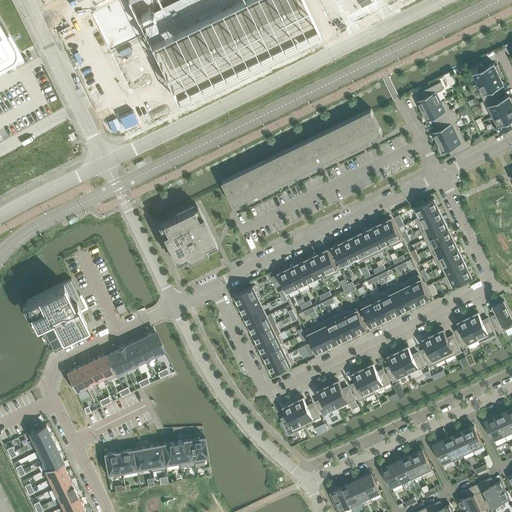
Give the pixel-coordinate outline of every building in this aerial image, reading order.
[(128,0),(142,26),(111,41),(132,84),(163,70),(177,98),(318,29),(303,0),(128,0)] [(0,63),(19,53),(7,33),(0,19),(0,63)] [(499,73),(501,72),(498,64),(495,65),(494,62),(485,67),(482,61),(468,68),(471,73),(476,84),(499,73)] [(504,84),(503,81),(505,80),(501,72),(499,73),(476,84),(481,95),(484,100),(497,93),(495,88),(504,84)] [(417,100),(422,111),(441,102),(445,99),(440,101),(436,92),(443,89),(440,82),(420,91),(423,97),(417,100)] [(511,106),(511,96),(511,97),(509,94),(500,99),(497,93),(484,100),(486,105),(492,116),(511,106)] [(441,102),(422,111),(427,121),(433,118),(436,123),(456,114),(452,107),(450,109),(445,99),(441,102)] [(511,119),(511,106),(492,116),(497,127),(500,132),(511,126),(511,123),(510,120),(511,119)] [(383,133),(371,108),(222,181),(234,205),(245,200),(245,199),(249,197),(249,198),(270,188),(270,187),(273,185),(273,186),(294,176),(294,175),(298,173),(298,174),(319,164),(319,163),(323,161),(323,162),(344,152),(343,151),(347,149),(347,150),(368,140),(368,139),(372,138),(383,133)] [(432,132),(437,142),(460,131),(456,122),(459,120),(456,114),(436,123),(439,129),(432,132)] [(460,131),(437,142),(442,153),(449,150),(452,156),(471,146),(468,139),(465,141),(460,131)] [(417,205),(413,207),(418,217),(416,218),(418,217),(439,207),(434,197),(424,202),(423,200),(416,203),(417,205)] [(201,211),(198,204),(192,207),(173,216),(163,221),(158,224),(161,230),(175,258),(177,264),(185,260),(209,248),(217,244),(214,239),(207,223),(201,211)] [(418,217),(416,218),(420,228),(423,227),(443,217),(439,207),(418,217)] [(400,214),(395,217),(400,227),(405,224),(400,214)] [(392,217),(382,222),(391,241),(393,245),(403,240),(401,236),(392,217)] [(423,227),(420,228),(425,238),(427,237),(448,227),(443,217),(423,227)] [(382,222),(372,227),(381,246),(383,250),(384,250),(382,245),(390,241),(392,246),(393,245),(391,241),(382,222)] [(372,227),(362,232),(371,251),(373,255),(383,250),(381,246),(372,227)] [(427,237),(425,238),(430,248),(432,247),(453,237),(448,227),(427,237)] [(362,232),(352,237),(361,255),(363,260),(373,255),(371,251),(362,232)] [(352,237),(342,241),(351,260),(361,255),(352,237)] [(432,247),(430,248),(435,258),(437,257),(458,247),(453,237),(432,247)] [(332,246),(341,265),(351,260),(342,241),(332,246)] [(437,257),(435,258),(440,268),(442,267),(463,256),(458,247),(437,257)] [(328,248),(318,253),(327,272),(329,276),(339,271),(337,267),(328,248)] [(318,253),(308,258),(317,277),(318,279),(319,279),(318,276),(326,273),(328,277),(329,276),(327,272),(318,253)] [(442,267),(440,268),(442,267),(446,275),(444,276),(444,278),(447,276),(467,266),(463,256),(442,267)] [(308,258),(298,263),(307,282),(308,284),(318,279),(317,277),(308,258)] [(298,263),(288,268),(297,287),(298,289),(308,284),(307,282),(298,263)] [(447,276),(444,278),(449,287),(452,286),(455,284),(456,286),(464,283),(463,281),(472,276),(467,266),(447,276)] [(288,268),(278,273),(287,291),(288,293),(298,289),(297,287),(288,268)] [(276,274),(271,277),(276,287),(281,284),(276,274)] [(419,274),(409,279),(410,281),(420,302),(430,297),(420,276),(419,274)] [(40,292),(26,299),(31,312),(36,321),(39,320),(49,340),(61,334),(87,322),(80,308),(85,306),(79,294),(71,278),(40,292)] [(409,279),(399,284),(400,286),(410,307),(420,302),(410,281),(409,279)] [(438,293),(433,283),(428,285),(433,295),(438,293)] [(253,285),(235,294),(239,304),(258,295),(260,294),(255,284),(253,285)] [(399,284),(389,288),(391,291),(401,311),(410,307),(400,286),(399,284)] [(389,288),(380,293),(381,295),(391,316),(401,311),(391,291),(389,288)] [(380,293),(370,298),(371,300),(381,321),(391,316),(381,295),(380,293)] [(258,295),(239,304),(244,314),(263,305),(258,296),(261,295),(260,294),(258,295)] [(370,298),(360,303),(361,305),(371,326),(381,321),(371,300),(370,298)] [(511,316),(504,299),(493,305),(498,315),(492,318),(499,332),(511,326),(511,316)] [(123,303),(116,306),(119,313),(126,310),(123,303)] [(263,305),(244,314),(249,324),(267,315),(263,305)] [(346,310),(345,310),(347,312),(357,333),(367,328),(356,307),(347,312),(346,310)] [(345,310),(336,315),(337,317),(347,338),(357,333),(347,312),(345,310)] [(478,312),(468,317),(478,337),(480,342),(496,334),(490,319),(484,322),(478,312)] [(267,315),(249,324),(254,334),(272,325),(277,322),(272,313),(267,315)] [(336,315),(326,320),(327,322),(337,342),(347,338),(337,317),(336,315)] [(468,317),(458,322),(461,327),(455,330),(463,347),(478,340),(480,342),(478,337),(468,317)] [(326,320),(316,325),(317,327),(327,347),(337,342),(327,322),(326,320)] [(272,325),(254,334),(258,343),(277,334),(281,332),(277,322),(272,325)] [(316,325),(306,330),(307,332),(317,352),(327,347),(317,327),(316,325)] [(156,329),(146,334),(155,353),(166,348),(156,329)] [(443,329),(433,334),(443,354),(445,359),(461,351),(455,336),(449,339),(443,329)] [(282,333),(281,332),(277,334),(258,343),(263,353),(282,344),(284,343),(279,334),(282,333)] [(146,334),(136,339),(145,358),(155,353),(146,334)] [(433,334),(423,339),(428,349),(422,352),(429,366),(445,359),(443,354),(433,334)] [(136,339),(126,344),(136,363),(145,358),(136,339)] [(282,344),(263,353),(268,363),(287,354),(289,353),(284,343),(282,344)] [(309,343),(305,345),(310,355),(314,353),(309,343)] [(126,344),(117,348),(126,367),(136,363),(126,344)] [(408,346),(398,351),(408,371),(409,373),(425,365),(420,353),(414,356),(408,346)] [(117,348),(107,353),(115,370),(116,372),(126,367),(117,348)] [(106,351),(96,356),(105,375),(115,370),(107,353),(106,351)] [(398,351),(388,356),(393,366),(387,369),(393,381),(409,373),(408,371),(398,351)] [(287,354),(268,363),(273,373),(282,368),(283,371),(291,367),(290,365),(291,364),(294,363),(289,353),(287,354)] [(466,355),(470,364),(476,362),(471,353),(466,355)] [(96,356),(86,361),(95,380),(105,375),(96,356)] [(86,361),(76,366),(86,384),(95,380),(86,361)] [(373,363),(363,368),(373,388),(375,393),(376,392),(374,388),(382,384),(383,386),(390,383),(385,370),(379,373),(373,363)] [(76,366),(66,371),(75,390),(86,384),(76,366)] [(358,383),(352,386),(359,400),(375,393),(373,388),(363,368),(353,373),(358,383)] [(443,370),(432,375),(432,376),(434,380),(445,374),(443,370)] [(339,380),(328,385),(338,405),(339,407),(355,400),(350,387),(344,390),(339,380)] [(399,382),(393,385),(397,393),(403,390),(399,382)] [(323,400),(317,403),(323,415),(339,407),(338,405),(328,385),(318,390),(323,400)] [(303,397),(293,402),(303,422),(305,427),(306,426),(304,422),(312,418),(313,420),(320,417),(315,404),(309,407),(303,397)] [(288,417),(282,420),(289,434),(305,427),(303,422),(293,402),(283,407),(288,417)] [(511,425),(505,411),(495,415),(505,436),(511,432),(511,425)] [(495,441),(505,436),(495,415),(485,420),(495,441)] [(45,422),(27,431),(32,440),(49,432),(45,422)] [(474,425),(464,430),(474,451),(484,446),(474,425)] [(464,430),(454,434),(464,455),(474,451),(464,430)] [(49,432),(32,440),(36,449),(54,441),(49,432)] [(205,434),(190,437),(194,457),(209,455),(205,434)] [(454,434),(444,439),(454,460),(464,455),(454,434)] [(190,437),(176,439),(179,460),(180,462),(194,460),(194,457),(190,437)] [(176,439),(161,441),(165,462),(165,465),(180,462),(179,460),(176,439)] [(443,465),(454,460),(444,439),(434,443),(443,465)] [(54,441),(36,449),(41,458),(58,450),(54,441)] [(161,441),(147,444),(151,465),(151,470),(166,467),(165,465),(165,462),(161,441)] [(147,444),(133,447),(136,467),(151,465),(147,444)] [(133,447),(118,449),(122,470),(136,467),(133,447)] [(118,449),(103,452),(107,472),(107,475),(122,472),(122,470),(118,449)] [(423,449),(413,453),(422,474),(432,470),(423,449)] [(58,450),(41,458),(45,468),(63,459),(58,450)] [(413,453),(403,458),(412,479),(422,474),(413,453)] [(403,458),(393,462),(402,484),(412,479),(403,458)] [(61,460),(44,469),(48,478),(65,469),(61,460)] [(392,488),(402,484),(393,462),(383,467),(392,488)] [(65,469),(48,478),(52,487),(70,479),(65,469)] [(371,472),(362,477),(371,498),(381,493),(371,472)] [(362,477),(352,481),(357,493),(359,498),(361,503),(371,498),(362,477)] [(489,478),(477,483),(488,508),(493,505),(494,508),(503,504),(502,501),(509,499),(501,480),(492,484),(489,478)] [(70,479),(52,487),(57,496),(74,488),(70,479)] [(352,481),(342,486),(347,498),(349,503),(351,507),(361,503),(359,498),(357,493),(352,481)] [(483,511),(482,510),(488,508),(477,483),(464,489),(467,496),(459,500),(464,511),(483,511)] [(341,511),(351,507),(349,503),(347,498),(342,486),(332,491),(341,511)] [(74,488),(57,496),(61,505),(79,497),(74,488)] [(79,497),(61,505),(64,511),(70,511),(83,506),(79,497)] [(438,501),(425,507),(427,511),(452,511),(449,504),(440,508),(438,501)]
